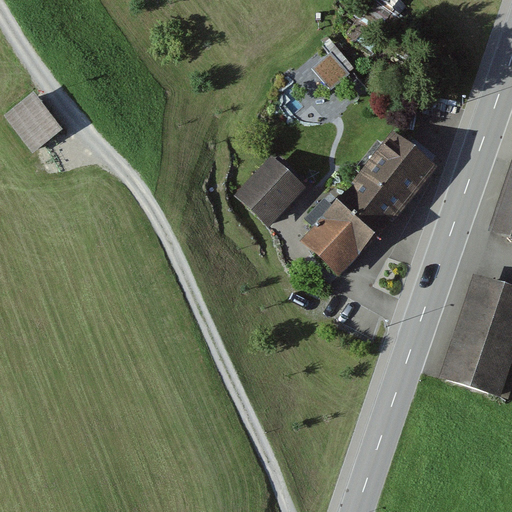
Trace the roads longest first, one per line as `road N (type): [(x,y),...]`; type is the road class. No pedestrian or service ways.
road 1 (secondary): [(511,60),(356,511)]
road 2 (trunk): [(511,68),(417,390),(399,511)]
road 3 (track): [(289,511),(141,182),(110,156)]
